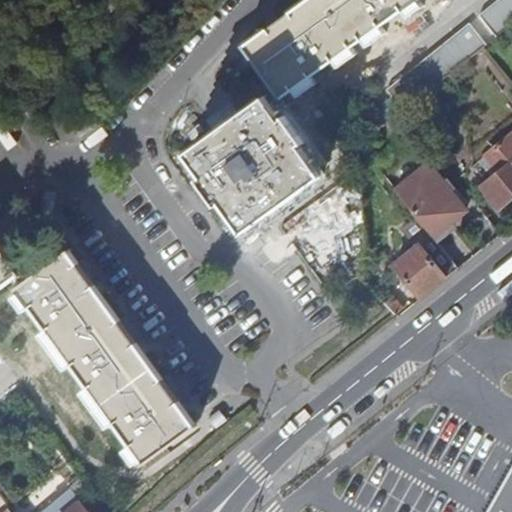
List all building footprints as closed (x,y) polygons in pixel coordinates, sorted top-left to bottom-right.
[(282,95),(283,96),(419,0),(307,0),(273,24),(247,43),(249,45),(259,60),(282,95)] [(511,24),(511,0),(498,0),(480,14),(498,36),(511,24)] [(387,89),(405,110),(487,45),(469,23),(387,89)] [(215,77),(222,87),(251,66),(244,57),(215,77)] [(275,101),(270,93),(241,113),(231,121),(217,131),(192,148),(209,173),(205,176),(224,202),(227,200),(248,230),(326,173),(305,143),(310,140),(291,114),(286,117),(275,101)] [(76,130),(82,139),(104,124),(98,115),(76,130)] [(511,121),(480,148),(499,171),(485,183),(504,207),(511,200),(511,121)] [(433,234),(435,237),(468,210),(430,163),(397,189),(433,234)] [(39,216),(51,218),(56,191),(44,189),(42,198),(39,216)] [(421,298),(459,267),(435,237),(433,234),(395,265),(421,298)] [(0,292),(14,282),(23,275),(6,251),(0,242),(0,292)] [(69,250),(18,287),(145,464),(167,447),(195,426),(193,423),(167,386),(142,351),(125,328),(124,327),(98,291),(82,268),(78,262),(69,250)] [(388,305),(397,314),(404,307),(395,298),(388,305)] [(259,511),(511,511),(511,306),(481,332),(455,352),(330,451),(289,484),(264,506),(259,511)] [(90,511),(84,503),(73,490),(47,511),(90,511)]
